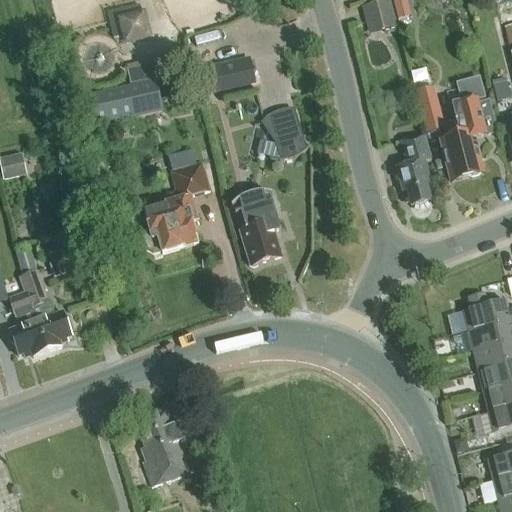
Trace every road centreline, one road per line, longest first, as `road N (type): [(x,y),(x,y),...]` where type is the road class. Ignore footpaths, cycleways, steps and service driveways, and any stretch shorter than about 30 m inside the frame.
road 1 (tertiary): [(0,424),(213,343),(292,336),(345,347)]
road 2 (unclassified): [(395,261),(361,167),(320,0)]
road 3 (tertiary): [(345,347),(398,385),(425,427),(451,511)]
road 4 (tertiary): [(395,261),(511,223)]
